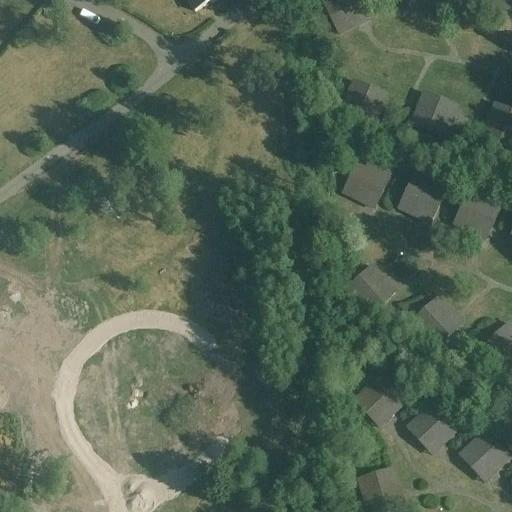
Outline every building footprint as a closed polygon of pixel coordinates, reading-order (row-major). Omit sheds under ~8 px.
[(188,0),(195,13),(219,1),(218,0),(188,0)] [(372,21),(361,0),(328,0),(322,3),(339,37),(372,21)] [(443,0),(406,0),(409,12),(445,3),(443,0)] [(511,0),(488,0),(487,10),(511,13),(511,0)] [(375,130),(388,96),(352,82),(339,115),(375,130)] [(459,108),(423,93),(409,126),(445,141),(459,108)] [(511,111),(494,105),(481,138),(511,150),(511,111)] [(391,177),(358,161),(341,195),(374,211),(391,177)] [(414,176),(397,212),(430,227),(447,192),(414,176)] [(502,206),(469,192),(453,228),(486,242),(502,206)] [(344,293),(369,320),(397,294),(372,267),(344,293)] [(410,325),(435,353),(464,325),(439,298),(410,325)] [(481,350),(506,378),(511,372),(511,326),(510,324),(481,350)] [(379,431),(407,406),(381,377),(353,402),(379,431)] [(433,458),(460,433),(433,404),(406,430),(433,458)] [(459,457),(485,486),(511,462),(485,433),(459,457)] [(381,511),(405,505),(394,470),(356,481),(365,511),(381,511)]
